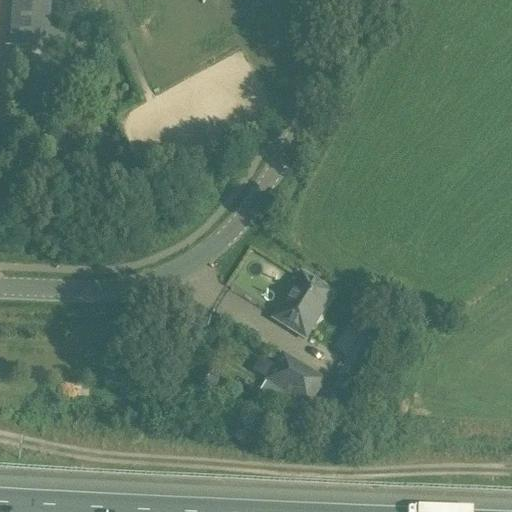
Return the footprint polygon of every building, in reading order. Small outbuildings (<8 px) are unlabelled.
[(8,0),(4,66),(38,68),(42,0),(8,0)] [(38,71),(20,70),(19,82),(38,83),(38,71)] [(301,277),(289,296),(291,298),(276,320),(287,327),(286,329),(305,341),(333,297),(301,277)] [(307,409),(323,383),(282,357),(266,383),(307,409)] [(0,378),(0,381),(17,383),(18,372),(0,372),(0,378)] [(200,388),(207,391),(214,389),(217,382),(214,375),(207,372),(200,375),(197,382),(200,388)] [(259,420),(254,416),(250,422),(256,425),(259,420)]
